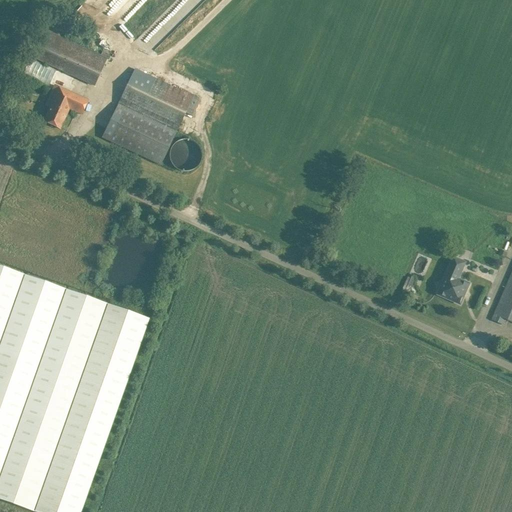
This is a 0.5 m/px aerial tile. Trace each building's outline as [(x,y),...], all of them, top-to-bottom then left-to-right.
[(30,57),(94,86),(108,55),(102,52),(100,56),(42,30),(32,52),(31,51),(29,55),(31,56),(30,57)] [(134,69),(106,130),(102,138),(160,166),(169,148),(185,114),(192,117),(200,100),(134,69)] [(88,101),(81,97),(55,86),(50,97),(46,106),(50,108),(43,122),(60,129),(69,109),(82,115),(88,101)] [(172,148),(171,149),(170,150),(170,152),(169,153),(169,154),(169,156),(169,157),(169,158),(169,160),(170,161),(170,163),(171,164),(171,165),(172,166),(173,167),(174,168),(175,169),(176,170),(178,171),(179,171),(180,172),(182,172),(183,172),(184,173),(186,173),(187,173),(188,172),(190,172),(191,172),(192,171),(194,170),(195,170),(196,169),(197,168),(198,167),(199,165),(199,164),(200,163),(201,162),(201,160),(201,159),(201,158),(201,156),(201,155),(201,153),(201,152),(200,151),(200,149),(199,148),(198,147),(197,146),(196,145),(195,144),(194,143),(193,142),(191,142),(190,141),(189,141),(187,141),(186,141),(185,141),(183,141),(182,141),(180,141),(179,142),(178,142),(177,143),(175,144),(174,145),(173,146),(172,147),(172,148)] [(455,257),(447,276),(438,294),(460,304),(470,284),(461,279),(461,278),(460,277),(459,276),(460,274),(461,274),(466,262),(455,257)] [(0,266),(0,500),(33,511),(80,511),(148,319),(0,266)] [(511,276),(499,306),(495,315),(492,321),(503,326),(506,320),(511,322),(511,276)]
